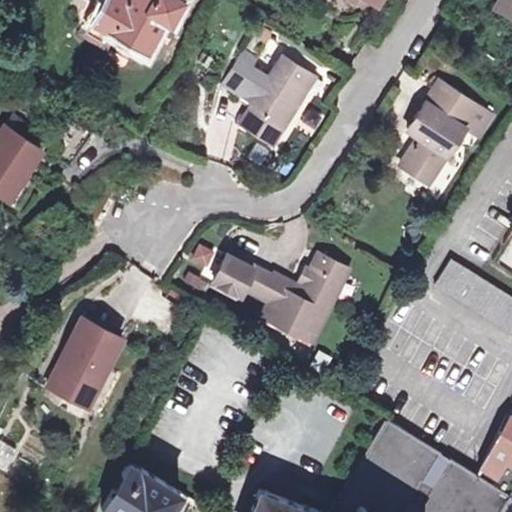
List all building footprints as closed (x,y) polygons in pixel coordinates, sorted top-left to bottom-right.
[(127,0),(126,2),(121,0),(102,0),(89,26),(107,36),(143,56),(162,21),(165,23),(177,0),(127,0)] [(511,0),(494,0),(491,8),(511,18),(511,0)] [(101,47),(107,36),(89,26),(83,37),(101,47)] [(252,58),(262,41),(247,33),(237,50),(252,58)] [(270,142),(303,88),(270,68),(263,78),(247,68),(230,95),(247,105),(236,122),(270,142)] [(474,106),(436,81),(405,129),(416,136),(398,164),(426,181),(461,125),(474,106)] [(489,115),(474,106),(461,125),(476,134),(489,115)] [(211,133),(226,137),(231,119),(216,114),(211,133)] [(50,138),(63,146),(76,154),(88,137),(58,123),(50,138)] [(35,154),(0,130),(0,129),(0,202),(1,204),(35,154)] [(64,171),(76,154),(63,146),(51,163),(64,171)] [(241,288),(251,268),(213,249),(199,276),(238,295),(241,288)] [(312,342),(347,269),(317,255),(310,269),(304,267),(298,279),(304,281),(301,287),(296,297),(276,288),(269,302),(262,317),(312,342)] [(511,297),(448,256),(432,283),(511,333),(511,297)] [(241,288),(269,302),(276,288),(296,297),(301,287),(274,273),(271,278),(251,268),(241,288)] [(116,338),(77,319),(44,387),(82,406),(116,338)] [(511,418),(506,414),(475,475),(506,494),(511,485),(511,418)] [(500,511),(510,497),(506,494),(475,475),(394,426),(382,418),(306,505),(256,487),(246,511),(500,511)] [(0,439),(0,466),(0,467),(12,447),(0,439)] [(176,511),(184,497),(163,484),(141,472),(140,476),(124,466),(118,479),(121,480),(113,495),(110,493),(99,511),(176,511)]
